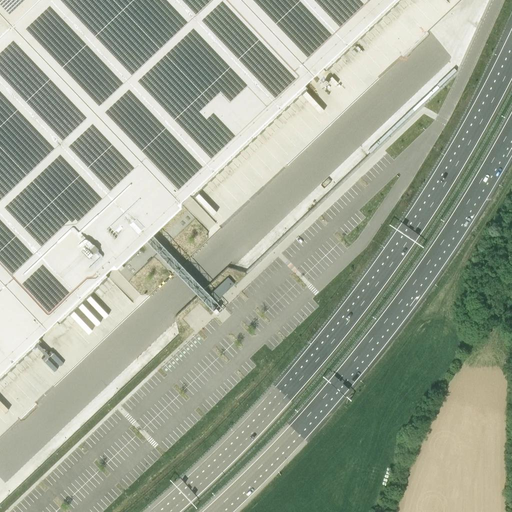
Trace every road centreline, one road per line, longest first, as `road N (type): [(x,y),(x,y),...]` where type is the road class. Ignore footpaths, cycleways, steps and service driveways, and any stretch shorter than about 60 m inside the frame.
road 1 (trunk): [(511,63),(382,279),(279,402),(166,511)]
road 2 (trunk): [(217,511),(355,363),(457,223),(511,131)]
